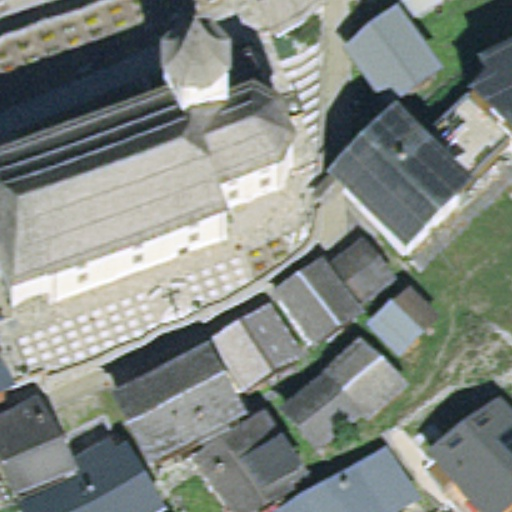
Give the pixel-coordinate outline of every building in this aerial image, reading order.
[(321,0),(264,0),(286,47),(333,25),(321,0)] [(392,0),(407,14),(419,0),(392,0)] [(411,22),(356,61),(401,122),(458,84),(411,22)] [(511,68),(506,71),(511,90),(511,107),(490,125),(511,137),(511,68)] [(187,118),(0,192),(0,234),(32,315),(235,234),(229,218),(277,199),(294,162),(281,130),(244,120),(234,124),(218,86),(180,101),(187,118)] [(496,221),(422,151),(365,212),(438,281),(496,221)] [(391,258),(363,281),(389,311),(417,287),(391,258)] [(347,281),(305,313),(346,365),(387,333),(347,281)] [(433,314),(401,355),(433,380),(465,338),(433,314)] [(282,324),(235,354),(275,415),(322,384),(282,324)] [(0,345),(0,435),(35,420),(0,345)] [(395,374),(314,436),(345,476),(426,415),(395,374)] [(243,377),(149,424),(181,486),(274,439),(243,377)] [(71,421),(9,450),(38,511),(55,511),(103,490),(71,421)] [(511,511),(511,433),(459,481),(487,511),(511,511)] [(307,455),(239,489),(250,511),(323,511),(333,507),(307,455)] [(179,511),(156,468),(71,511),(179,511)] [(438,511),(422,486),(380,511),(438,511)]
